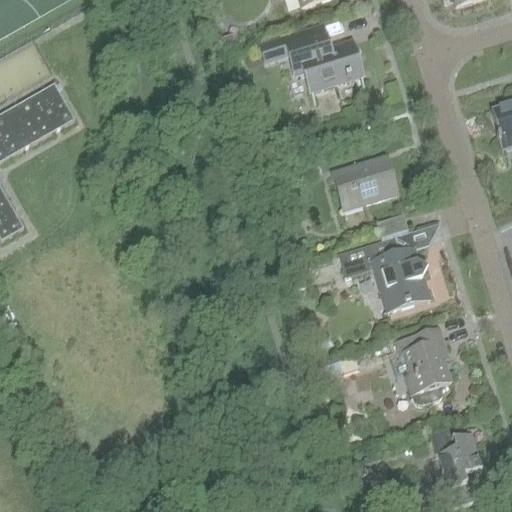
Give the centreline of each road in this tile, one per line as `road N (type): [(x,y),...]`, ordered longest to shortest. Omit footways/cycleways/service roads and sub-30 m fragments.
road 1 (track): [(112,0),(276,511)]
road 2 (residential): [(511,335),(425,60)]
